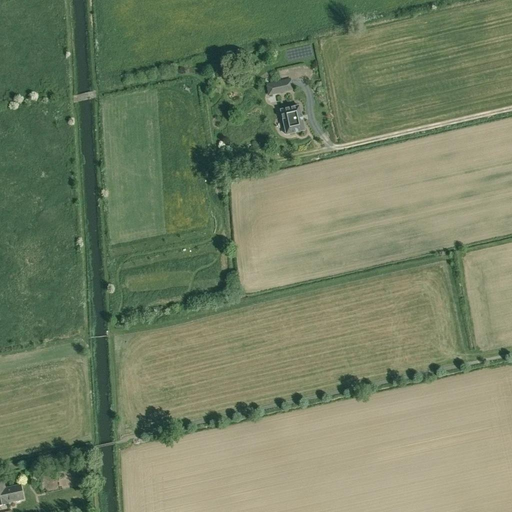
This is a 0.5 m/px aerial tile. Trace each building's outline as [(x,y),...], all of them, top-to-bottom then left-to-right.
[(256,70),(284,67),(282,53),(255,57),(256,70)] [(203,62),(204,73),(219,72),(218,61),(203,62)] [(290,79),(272,83),(274,92),(292,88),(290,79)] [(291,134),(304,131),(299,106),(281,111),(282,116),(283,121),(283,120),(284,126),(286,135),(291,134)] [(42,483),(43,490),(56,488),(55,482),(42,483)] [(8,489),(9,492),(5,493),(3,484),(0,484),(0,507),(8,505),(8,504),(15,502),(16,503),(17,504),(18,504),(19,503),(20,502),(20,501),(23,501),(20,487),(8,489)]
